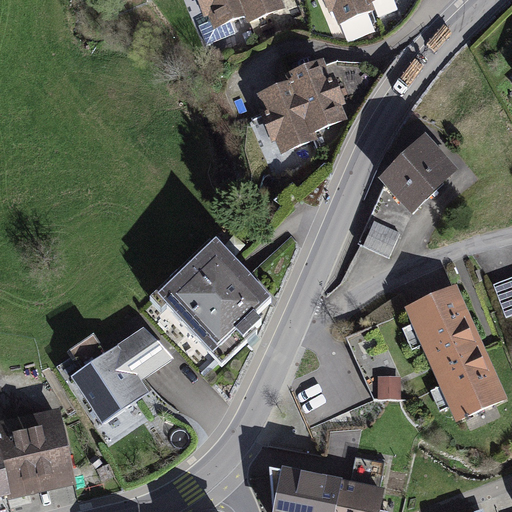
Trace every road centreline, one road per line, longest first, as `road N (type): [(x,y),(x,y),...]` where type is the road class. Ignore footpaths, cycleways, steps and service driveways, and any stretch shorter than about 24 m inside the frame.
road 1 (tertiary): [(302,307),(383,123),(469,18)]
road 2 (unclassified): [(511,236),(456,249),(335,312),(302,307)]
road 3 (tertiary): [(214,471),(267,394),(302,307)]
